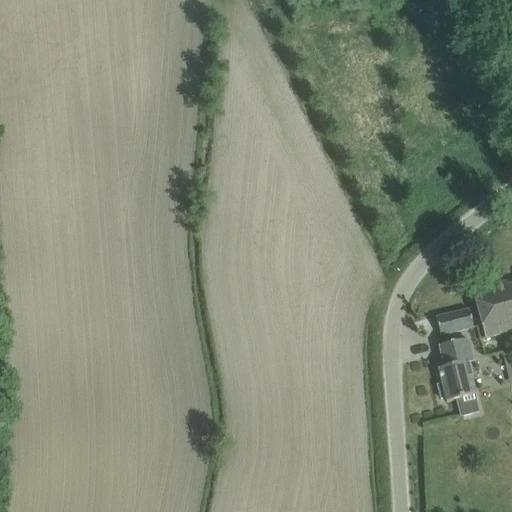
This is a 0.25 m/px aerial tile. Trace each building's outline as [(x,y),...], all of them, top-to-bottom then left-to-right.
[(424,9),(376,15),(380,45),(428,38),(424,9)] [(377,36),(365,37),(367,53),(379,52),(377,36)] [(511,332),(511,285),(509,286),(508,283),(472,292),(485,340),(504,334),(511,332)] [(440,337),(473,329),(469,311),(436,319),(440,337)] [(444,369),(438,370),(447,403),(456,401),(460,419),(480,414),(476,396),(468,364),(473,363),(468,340),(439,348),(444,369)]
